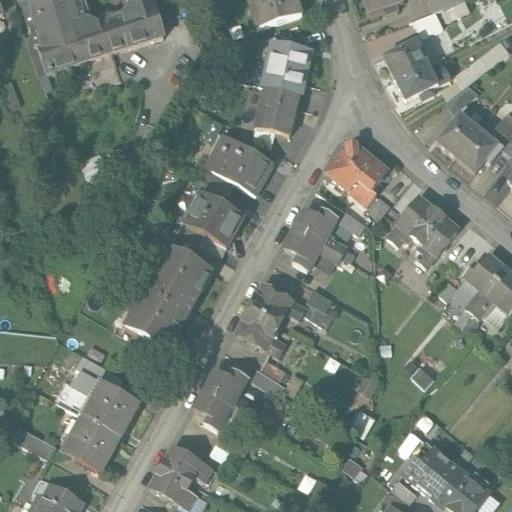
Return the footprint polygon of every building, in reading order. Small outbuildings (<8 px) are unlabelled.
[(18,0),(32,44),(34,51),(37,50),(45,77),(140,48),(131,19),(88,32),(78,0),(18,0)] [(163,41),(150,0),(125,0),(131,19),(140,48),(163,41)] [(247,0),(257,31),(301,18),(295,0),(247,0)] [(401,0),(363,0),(368,17),(403,6),(401,0)] [(463,0),(427,0),(434,16),(465,3),(463,0)] [(499,44),(480,60),(489,71),(508,55),(499,44)] [(417,45),(385,62),(396,83),(428,67),(417,45)] [(307,58),(274,50),(264,91),(298,98),(307,58)] [(428,67),(396,83),(407,105),(450,83),(444,72),(433,77),(428,67)] [(476,99),(468,88),(447,105),(456,116),(476,99)] [(298,98),(264,91),(255,131),(289,139),(298,98)] [(462,118),(438,147),(456,161),(479,133),(462,118)] [(479,133),(456,161),(476,177),(486,164),(491,168),(503,154),(501,153),(502,151),(497,147),(511,127),(511,122),(507,119),(490,141),(479,133)] [(511,127),(497,147),(502,151),(511,139),(511,127)] [(511,139),(502,151),(501,153),(503,154),(511,161),(511,159),(511,139)] [(271,168),(228,143),(211,172),(211,173),(226,182),(234,186),(233,187),(253,198),(271,168)] [(347,150),(325,177),(347,195),(356,185),(360,180),(349,171),(361,156),(353,149),(347,150)] [(386,176),(361,156),(349,171),(360,180),(356,185),(365,192),(366,192),(370,195),(386,176)] [(226,182),(211,173),(211,172),(206,169),(199,182),(219,193),(226,182)] [(219,193),(199,182),(192,193),(196,195),(197,194),(214,204),(219,193)] [(365,192),(356,185),(347,195),(356,203),(365,192)] [(365,192),(356,203),(366,211),(375,199),(370,195),(366,192),(365,192)] [(214,204),(197,194),(196,195),(179,226),(184,228),(203,239),(226,252),(243,221),(214,204)] [(418,202),(387,240),(397,249),(403,242),(407,245),(411,240),(422,226),(432,235),(442,222),(418,202)] [(316,221),(304,214),(293,233),(321,248),(325,242),(335,223),(320,214),(316,221)] [(363,228),(345,216),(338,226),(356,239),(363,228)] [(442,222),(432,235),(422,226),(411,240),(420,248),(416,253),(420,257),(415,263),(425,271),(456,233),(442,222)] [(203,239),(184,228),(178,238),(197,250),(203,239)] [(321,248),(293,233),(283,252),(295,259),(291,266),(306,275),(317,256),(321,248)] [(345,253),(325,242),(321,248),(317,256),(347,273),(350,267),(340,261),(345,253)] [(158,266),(133,312),(135,313),(125,330),(168,354),(179,335),(174,333),(198,291),(202,293),(213,274),(170,250),(160,267),(158,266)] [(488,259),(479,270),(473,265),(462,279),(479,293),(486,298),(505,274),(488,259)] [(511,279),(505,274),(486,298),(492,303),(509,317),(511,312),(511,279)] [(448,285),(438,297),(445,303),(455,291),(448,285)] [(273,295),(262,289),(249,313),(277,329),(285,316),(299,324),(303,318),(305,313),(303,312),(285,302),(289,295),(277,288),(273,295)] [(331,303),(313,292),(306,304),(307,305),(324,315),(325,313),(331,303)] [(479,293),(465,310),(477,321),(492,303),(486,298),(479,293)] [(324,315),(307,305),(303,312),(305,313),(310,316),(308,320),(325,330),(332,318),(325,313),(324,315)] [(277,329),(249,313),(236,336),(264,352),(271,341),(277,329)] [(285,349),(271,341),(264,352),(278,360),(285,349)] [(307,345),(300,342),(293,354),(300,357),(307,345)] [(104,371),(83,360),(76,372),(97,384),(104,371)] [(284,374),(265,363),(260,372),(278,383),(284,374)] [(283,389),(256,373),(249,384),(276,401),(283,389)] [(227,381),(214,374),(203,394),(231,409),(235,401),(245,382),(231,374),(227,381)] [(137,406),(99,384),(90,400),(94,402),(83,422),(119,442),(130,422),(129,421),(137,406)] [(231,409),(203,394),(193,413),(205,420),(202,426),(216,435),(227,416),(231,409)] [(255,412),(235,401),(231,409),(227,416),(247,427),(255,412)] [(119,442),(83,422),(73,441),(68,438),(60,454),(98,475),(107,461),(108,461),(119,442)] [(54,450),(21,431),(13,444),(47,463),(54,450)] [(248,450),(222,435),(215,447),(241,462),(248,450)] [(460,474),(427,447),(414,463),(417,466),(405,481),(435,505),(460,474)] [(211,472),(172,450),(149,492),(184,511),(188,511),(196,499),(186,493),(193,481),(203,486),(211,472)] [(460,474),(435,505),(443,511),(473,511),(486,496),(460,474)] [(384,501),(398,511),(404,511),(416,497),(398,483),(384,501)] [(51,488),(44,501),(38,498),(30,511),(79,511),(83,506),(51,488)]
